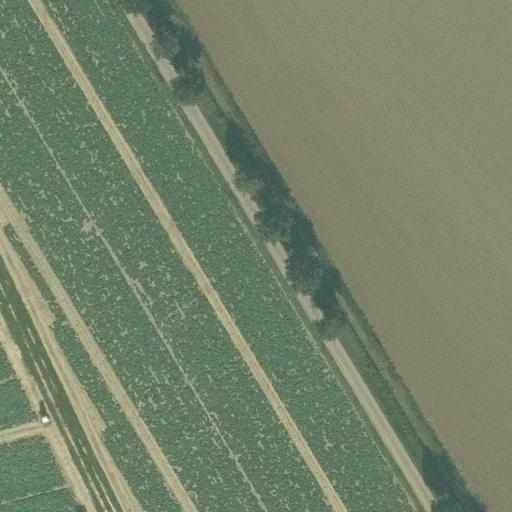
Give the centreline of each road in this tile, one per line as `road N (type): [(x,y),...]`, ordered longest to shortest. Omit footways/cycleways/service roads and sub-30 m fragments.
road 1 (unclassified): [(439,511),(133,0)]
road 2 (track): [(0,261),(111,511)]
